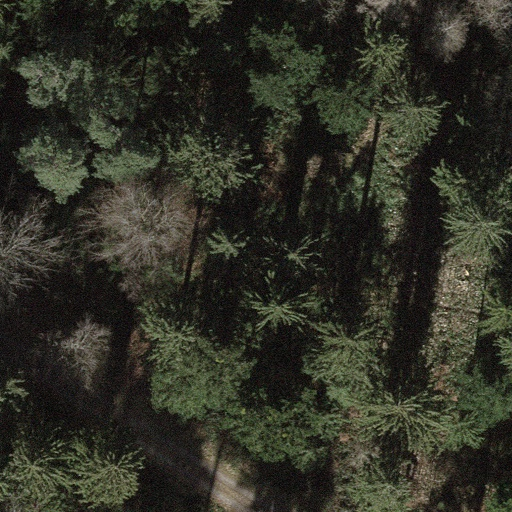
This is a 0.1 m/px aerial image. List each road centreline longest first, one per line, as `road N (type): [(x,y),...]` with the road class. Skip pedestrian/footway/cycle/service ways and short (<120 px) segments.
road 1 (track): [(0,98),(384,184),(511,199)]
road 2 (track): [(363,511),(173,435),(0,325)]
